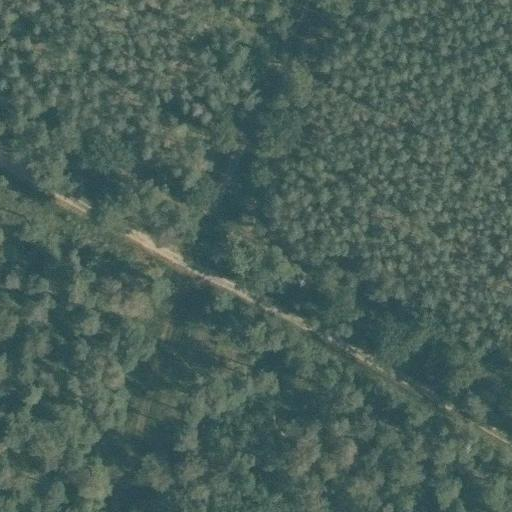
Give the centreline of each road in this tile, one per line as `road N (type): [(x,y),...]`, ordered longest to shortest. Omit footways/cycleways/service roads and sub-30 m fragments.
road 1 (track): [(0,156),(511,441)]
road 2 (track): [(111,511),(182,258)]
